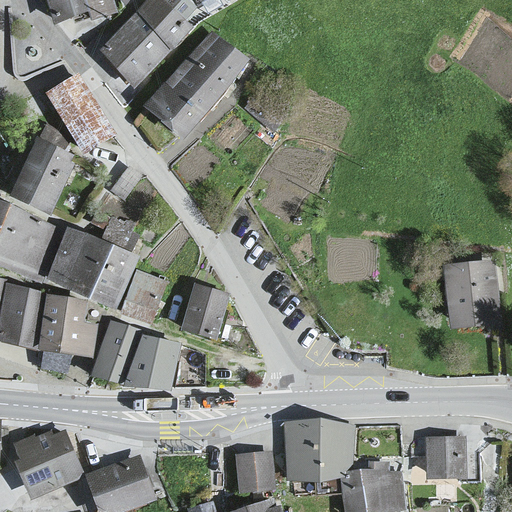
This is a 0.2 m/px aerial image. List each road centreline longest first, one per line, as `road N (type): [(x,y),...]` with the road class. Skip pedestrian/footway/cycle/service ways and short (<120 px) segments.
road 1 (residential): [(307,405),(79,62)]
road 2 (tertiary): [(0,403),(170,416),(307,405)]
road 3 (tertiary): [(307,405),(511,404)]
